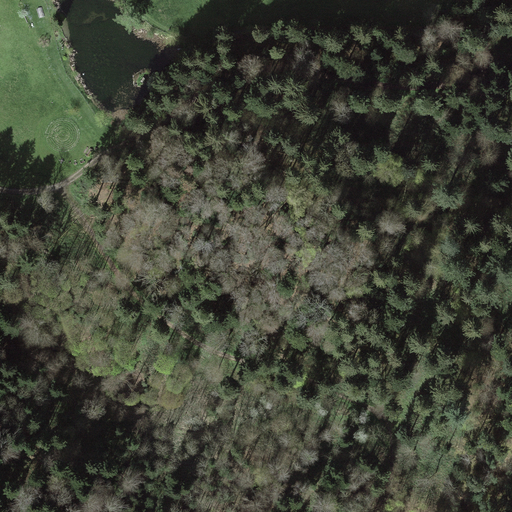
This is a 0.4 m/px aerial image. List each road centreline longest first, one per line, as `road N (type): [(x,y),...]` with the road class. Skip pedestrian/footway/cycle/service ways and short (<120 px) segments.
road 1 (track): [(357,511),(385,480),(393,454),(375,410),(316,377),(203,338),(121,283),(63,182)]
road 2 (track): [(124,145),(245,68),(276,65),(422,86),(448,83),(511,49)]
